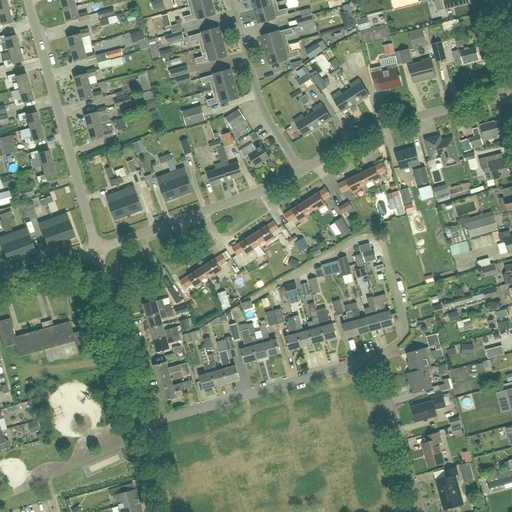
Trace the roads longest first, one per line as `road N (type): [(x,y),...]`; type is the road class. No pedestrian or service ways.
road 1 (residential): [(418,510),(372,365),(145,424)]
road 2 (residential): [(96,249),(28,0)]
road 3 (unclassified): [(301,170),(359,133),(511,94)]
road 4 (unclassified): [(96,249),(301,170)]
road 5 (residential): [(301,170),(265,114),(231,0)]
road 6 (residential): [(145,424),(96,249)]
